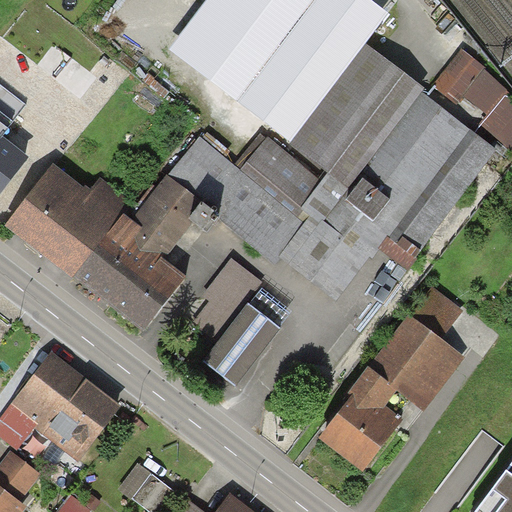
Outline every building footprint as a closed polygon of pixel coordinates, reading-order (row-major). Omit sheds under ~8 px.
[(206,0),(169,48),(291,143),(366,47),(390,15),(370,0),(206,0)] [(291,143),(285,151),(323,182),(300,209),(310,217),(277,257),(281,259),(288,265),(322,221),(323,223),(422,94),(425,90),(366,47),(291,143)] [(461,49),(433,85),(458,104),(463,97),(487,116),(480,126),(511,151),(511,150),(511,102),(508,99),(511,95),(481,71),(485,67),(461,49)] [(495,150),(422,94),(323,223),(322,221),(288,265),(336,302),(370,259),(373,260),(379,251),(408,272),(495,150)] [(200,138),(168,177),(202,204),(200,206),(275,266),(281,259),(277,257),(310,217),(300,209),(323,182),(285,151),(269,138),(268,139),(260,133),(234,165),(200,138)] [(1,141),(0,139),(0,197),(30,159),(3,139),(1,141)] [(74,281),(125,215),(133,205),(100,179),(91,190),(86,187),(85,189),(53,164),(4,227),(38,253),(74,281)] [(168,177),(167,176),(132,221),(125,215),(74,281),(104,302),(144,334),(187,279),(164,261),(193,224),(189,221),(200,206),(202,204),(168,177)] [(280,331),(247,306),(264,284),(232,259),(203,297),(210,303),(192,326),(217,345),(203,364),(236,389),(280,331)] [(432,288),(409,317),(442,342),(463,311),(432,288)] [(269,299),(260,310),(286,331),(295,320),(269,299)] [(442,342),(409,317),(359,383),(352,393),(354,395),(319,440),(364,475),(404,422),(386,409),(397,394),(425,412),(464,359),(442,342)] [(87,381),(53,354),(0,421),(0,422),(25,442),(36,429),(79,463),(122,409),(87,381)] [(41,475),(11,451),(0,465),(0,487),(20,503),(41,475)] [(159,511),(175,493),(138,465),(119,490),(147,511),(159,511)] [(511,511),(511,466),(477,511),(511,511)] [(0,487),(0,511),(24,511),(27,508),(20,503),(0,487)] [(252,511),(230,495),(216,511),(252,511)] [(203,511),(185,498),(174,511),(203,511)]
